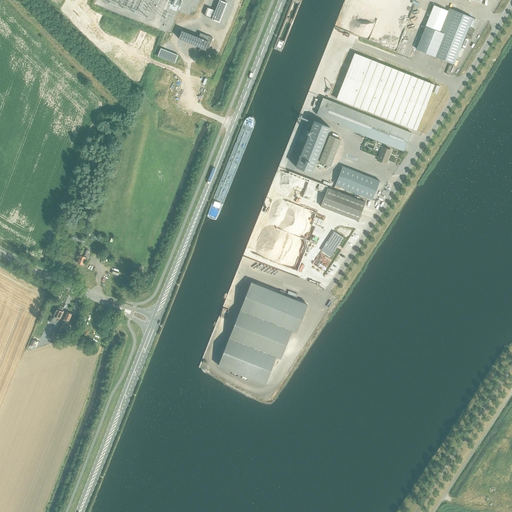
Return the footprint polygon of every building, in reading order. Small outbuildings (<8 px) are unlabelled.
[(204,16),(220,22),(227,3),(219,0),(215,11),(208,8),(204,16)] [(434,5),(426,24),(416,49),(454,64),(454,63),(460,66),(473,33),(477,31),(475,27),(479,19),(473,16),(472,18),(449,8),(448,11),(434,5)] [(199,53),(207,56),(213,38),(208,36),(208,37),(200,33),(199,37),(182,31),(179,39),(201,48),(199,53)] [(157,56),(175,63),(178,55),(161,48),(157,56)] [(387,119),(416,130),(434,85),(405,73),(355,53),(346,76),(337,99),(387,119)] [(323,98),(316,115),(339,124),(338,125),(404,151),(411,133),(323,98)] [(306,141),(296,167),(312,173),(330,127),(314,121),(310,132),(305,130),(301,139),(306,141)] [(319,162),(331,166),(341,140),(330,136),(319,162)] [(377,160),(387,164),(388,160),(388,159),(391,150),(383,147),(377,160)] [(335,185),(372,200),(380,181),(342,166),(335,185)] [(321,207),(358,221),(366,202),(328,188),(321,207)] [(333,231),(324,246),(333,253),(343,238),(333,231)] [(86,262),(87,258),(86,257),(88,250),(85,249),(83,255),(82,254),(82,256),(80,255),(77,263),(83,265),(85,261),(86,262)] [(125,283),(132,286),(136,273),(129,271),(125,283)] [(251,282),(240,310),(292,331),(297,333),(308,304),(251,282)] [(62,309),(58,308),(58,309),(57,309),(54,316),(55,316),(53,319),(51,317),(49,322),(47,327),(50,328),(52,323),(55,325),(57,322),(58,322),(63,312),(61,311),(62,309)] [(240,310),(229,338),(277,357),(281,359),(292,331),(240,310)] [(76,316),(68,312),(59,332),(64,334),(66,329),(67,330),(70,322),(73,323),(76,316)] [(229,338),(218,366),(266,385),(277,357),(229,338)]
